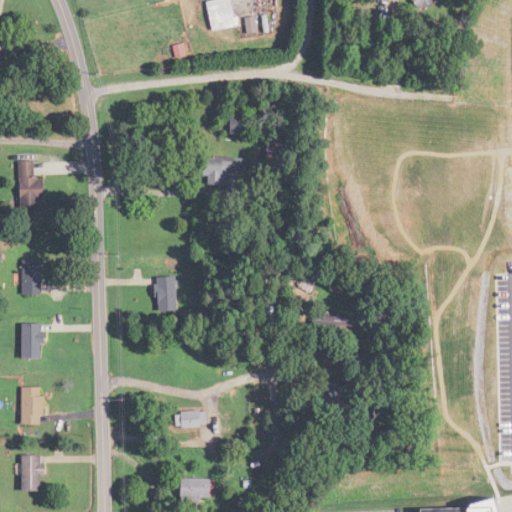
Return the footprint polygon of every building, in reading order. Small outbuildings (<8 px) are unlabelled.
[(208,0),(199,2),(205,31),(229,26),(223,0),(208,0)] [(403,0),(409,9),(425,0),(403,0)] [(211,120),(215,136),(235,130),(231,115),(211,120)] [(222,157),(187,157),(187,184),(222,185),(222,157)] [(39,161),(21,162),(22,206),(40,206),(39,161)] [(173,311),(173,276),(151,276),(151,311),(173,311)] [(25,323),(25,358),(46,358),(46,323),(25,323)] [(24,425),(46,425),(46,387),(24,387),(24,425)] [(184,411),(184,428),(210,428),(210,411),(184,411)] [(22,491),(44,491),(44,455),(22,455),(22,491)] [(221,478),(185,478),(185,498),(221,498),(221,478)] [(511,511),(511,499),(479,501),(479,511),(466,511),(466,508),(428,509),(428,511),(511,511)]
